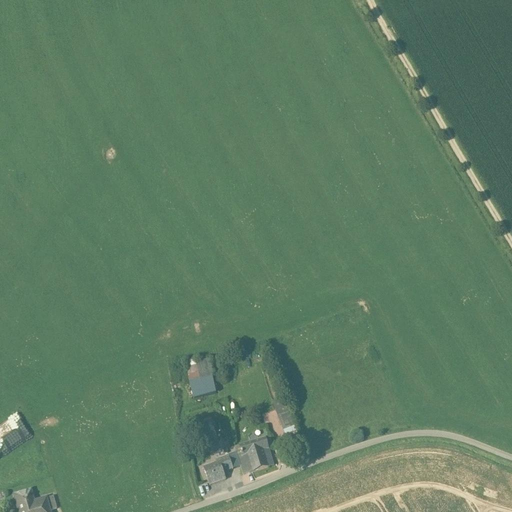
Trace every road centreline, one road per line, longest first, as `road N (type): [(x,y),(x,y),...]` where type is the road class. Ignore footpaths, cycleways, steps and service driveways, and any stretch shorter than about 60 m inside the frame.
road 1 (unclassified): [(190,511),(402,435),(442,434),(511,458)]
road 2 (track): [(369,0),(511,242)]
